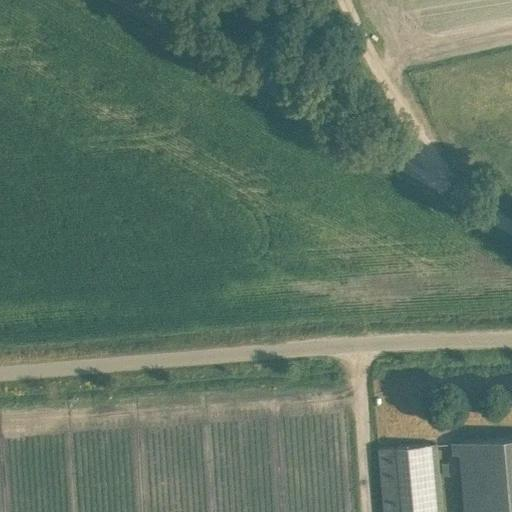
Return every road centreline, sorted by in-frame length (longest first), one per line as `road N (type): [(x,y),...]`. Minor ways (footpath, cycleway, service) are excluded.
road 1 (unclassified): [(0,377),(511,339)]
road 2 (unclassified): [(511,231),(114,0)]
